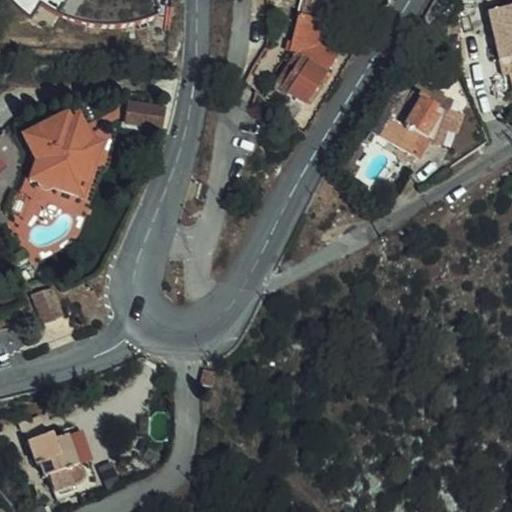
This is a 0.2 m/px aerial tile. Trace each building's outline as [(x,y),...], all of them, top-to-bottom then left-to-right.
[(7,0),(31,26),(43,11),(66,23),(83,29),(95,34),(115,36),(139,34),(157,27),(145,0),(7,0)] [(294,53),(324,72),(330,61),(312,51),(318,24),(292,17),(281,56),(268,75),(275,81),(269,91),(275,96),(287,77),(281,73),(294,53)] [(511,22),(486,31),(500,78),(511,75),(511,74),(511,90),(511,22)] [(275,96),(299,110),(324,72),(294,53),(281,73),(287,77),(275,96)] [(505,92),(511,90),(511,74),(511,75),(500,78),(505,92)] [(402,102),(377,146),(400,159),(411,140),(424,147),(441,106),(411,88),(406,96),(403,94),(400,101),(402,102)] [(150,132),(154,111),(120,105),(116,126),(150,132)] [(21,185),(73,201),(90,148),(81,145),(69,121),(61,125),(57,117),(14,140),(27,166),(21,185)] [(31,305),(43,332),(64,323),(52,296),(31,305)] [(31,448),(41,471),(46,469),(60,495),(77,486),(79,487),(82,488),(85,487),(87,485),(89,483),(91,481),(91,478),(90,476),(89,473),(87,472),(85,471),(82,468),(97,461),(79,425),(63,433),(65,440),(57,444),(54,437),(31,448)] [(63,433),(54,437),(57,444),(65,440),(63,433)]
